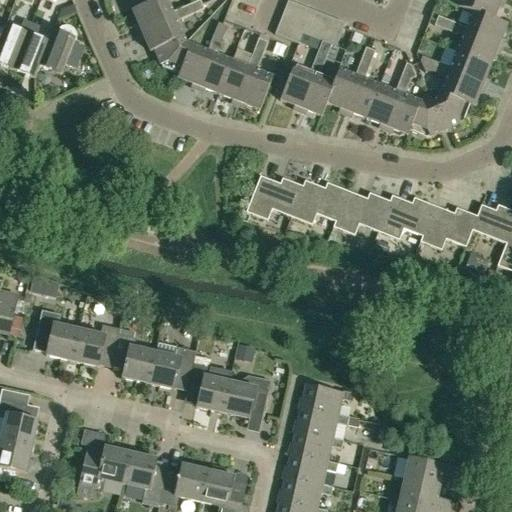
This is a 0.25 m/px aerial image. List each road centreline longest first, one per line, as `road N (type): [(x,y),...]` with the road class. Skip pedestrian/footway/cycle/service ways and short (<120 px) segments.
road 1 (unclassified): [(511,121),(492,152),(441,172),(209,134),(131,101),(86,0)]
road 2 (residential): [(258,511),(270,459),(259,448),(65,393)]
road 3 (residential): [(65,393),(40,511)]
